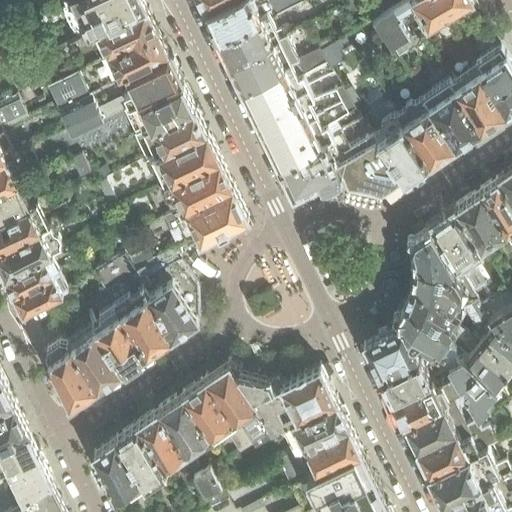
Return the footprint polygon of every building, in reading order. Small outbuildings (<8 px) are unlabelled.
[(147,1),(146,0),(66,0),(67,2),(64,3),(66,10),(68,16),(72,21),(75,26),(78,25),(81,30),(88,27),(90,30),(147,1)] [(268,3),(275,0),(218,0),(206,6),(219,33),(270,7),(268,3)] [(428,18),(429,20),(461,0),(397,0),(371,14),(392,42),(411,30),(408,23),(426,13),(429,18),(428,18)] [(471,10),(481,4),(478,0),(474,0),(467,4),(471,10)] [(49,76),(50,75),(160,26),(147,1),(90,30),(88,27),(81,30),(37,50),(49,76)] [(31,10),(27,2),(18,6),(22,14),(31,10)] [(458,18),(451,6),(446,9),(453,21),(458,18)] [(231,57),(281,32),(270,7),(219,33),(231,57)] [(40,58),(24,25),(16,29),(33,62),(40,58)] [(120,73),(170,48),(160,26),(50,75),(62,101),(95,85),(120,73)] [(243,82),(298,54),(287,29),(281,32),(231,57),(243,82)] [(511,101),(511,55),(507,47),(502,39),(476,56),(477,58),(507,105),(511,101)] [(268,134),(343,95),(350,92),(343,80),(313,93),(302,71),(326,56),(318,44),(298,54),(243,82),(268,134)] [(107,111),(132,99),(132,100),(184,75),(170,48),(120,73),(128,88),(124,90),(126,95),(105,105),(95,85),(62,101),(74,127),(107,112),(107,111)] [(507,105),(477,58),(452,75),(482,122),(507,105)] [(482,122),(452,75),(451,73),(424,90),(457,139),(482,122)] [(144,125),(195,100),(184,75),(132,100),(144,125)] [(0,127),(3,126),(29,113),(17,90),(0,99),(0,127)] [(457,139),(424,90),(415,96),(411,94),(407,98),(406,103),(399,107),(398,107),(432,156),(457,139)] [(308,145),(332,133),(333,132),(328,121),(358,102),(350,92),(343,95),(268,134),(280,160),(308,145)] [(155,149),(207,124),(195,100),(144,125),(155,149)] [(432,156),(398,107),(395,107),(392,109),(390,108),(386,111),(384,115),(381,117),(383,121),(373,128),(374,131),(375,130),(377,134),(406,174),(432,156)] [(221,152),(220,151),(207,124),(155,149),(151,151),(164,179),(221,152)] [(0,156),(8,153),(15,150),(3,126),(0,127),(0,156)] [(343,169),(339,158),(334,147),(338,145),(332,133),(308,145),(280,160),(295,189),(321,175),(323,179),(330,180),(340,174),(343,169)] [(406,174),(377,134),(339,158),(343,169),(344,169),(348,181),(362,182),(373,185),(380,188),(382,188),(382,189),(388,185),(387,184),(391,182),(392,183),(406,174)] [(23,147),(36,140),(34,135),(21,142),(23,147)] [(94,169),(85,152),(84,149),(73,155),(82,174),(94,169)] [(234,179),(221,152),(164,179),(166,182),(163,185),(167,192),(171,193),(176,205),(234,179)] [(0,187),(21,178),(8,153),(0,156),(0,187)] [(511,164),(499,173),(511,195),(511,164)] [(100,182),(97,177),(94,169),(82,174),(89,188),(100,182)] [(106,173),(97,177),(100,182),(104,191),(110,204),(119,200),(106,173)] [(511,234),(511,195),(499,173),(484,184),(509,231),(511,235),(511,234)] [(0,214),(32,198),(21,178),(0,187),(0,214)] [(250,211),(234,179),(176,205),(164,210),(171,225),(179,222),(187,239),(200,233),(201,235),(203,234),(203,233),(221,225),(230,221),(230,220),(248,212),(250,211)] [(509,231),(484,184),(459,200),(482,242),(497,233),(499,237),(509,231)] [(110,207),(104,194),(95,197),(101,211),(110,207)] [(0,243),(49,219),(37,196),(32,198),(0,214),(0,243)] [(468,250),(482,242),(459,200),(435,216),(474,287),(486,280),(468,250)] [(482,301),(474,287),(435,216),(415,230),(412,236),(414,244),(415,258),(452,261),(467,287),(473,296),(471,297),(480,313),(511,327),(511,299),(489,313),(482,301)] [(51,249),(63,240),(62,238),(62,233),(59,227),(55,224),(51,218),(49,219),(0,243),(0,256),(6,268),(49,244),(51,249)] [(191,319),(159,250),(152,252),(148,243),(135,248),(173,331),(191,319)] [(15,286),(58,263),(51,249),(49,244),(6,268),(15,286)] [(200,313),(199,279),(176,244),(174,245),(173,244),(159,250),(191,319),(200,313)] [(173,331),(135,248),(129,251),(125,246),(94,267),(116,299),(147,349),(173,331)] [(467,287),(452,261),(415,258),(413,277),(441,285),(467,306),(465,301),(462,296),(467,287)] [(64,285),(69,283),(58,263),(15,286),(25,306),(43,297),(64,286),(64,285)] [(467,306),(441,285),(413,277),(406,295),(454,326),(455,328),(459,321),(467,306)] [(489,313),(511,299),(511,290),(508,285),(482,301),(489,313)] [(276,300),(270,287),(262,291),(268,304),(276,300)] [(454,326),(406,295),(398,309),(399,310),(403,318),(413,334),(415,335),(416,334),(419,336),(425,342),(436,336),(447,343),(448,341),(454,330),(455,328),(454,326)] [(264,303),(260,297),(254,300),(257,307),(264,303)] [(511,327),(480,313),(471,297),(465,301),(467,306),(478,326),(485,330),(511,349),(511,327)] [(147,349),(116,299),(98,311),(100,313),(93,318),(123,365),(147,349)] [(123,365),(93,318),(68,336),(99,381),(123,365)] [(420,349),(418,345),(413,334),(403,318),(365,336),(381,369),(420,349)] [(511,359),(511,349),(485,330),(481,335),(474,329),(471,331),(463,324),(462,324),(459,321),(455,328),(505,368),(511,359)] [(505,368),(455,328),(454,330),(465,339),(464,342),(470,347),(465,352),(464,349),(459,351),(497,383),(498,382),(496,380),(505,368)] [(99,381),(68,336),(67,335),(60,333),(47,343),(46,348),(45,347),(44,347),(69,398),(71,400),(99,381)] [(497,383),(459,351),(457,348),(457,342),(448,341),(447,343),(436,336),(425,342),(418,345),(420,349),(422,352),(438,340),(448,358),(460,378),(463,378),(465,377),(467,379),(464,382),(464,383),(464,384),(464,385),(479,409),(491,396),(488,392),(497,383)] [(432,374),(422,352),(420,349),(381,369),(393,393),(432,374)] [(266,407),(256,393),(254,389),(266,383),(260,369),(249,366),(242,364),(242,363),(230,355),(207,372),(252,438),(256,444),(277,431),(272,425),(276,422),(266,407)] [(266,407),(329,375),(322,360),(298,371),(284,379),(284,378),(284,379),(279,369),(271,373),(271,372),(260,369),(266,383),(254,389),(256,393),(266,407)] [(0,403),(16,396),(1,367),(0,367),(0,403)] [(252,438),(207,372),(184,387),(214,435),(227,426),(240,446),(252,438)] [(406,420),(452,395),(462,390),(455,376),(438,384),(432,374),(393,393),(393,394),(405,420),(406,420)] [(284,421),(337,393),(338,393),(329,375),(266,407),(276,422),(282,418),(284,421)] [(214,435),(184,387),(163,402),(193,450),(214,435)] [(350,420),(337,393),(284,421),(297,446),(350,420)] [(511,464),(502,470),(487,442),(479,446),(471,430),(462,434),(452,415),(460,411),(452,395),(406,420),(418,444),(417,444),(448,508),(448,507),(450,511),(485,511),(511,499),(511,464)] [(0,439),(30,426),(16,396),(0,403),(0,439)] [(200,466),(193,450),(163,402),(139,418),(165,465),(187,455),(194,470),(205,491),(206,494),(211,503),(228,494),(225,486),(216,490),(214,487),(223,483),(211,461),(200,466)] [(167,469),(165,465),(139,418),(118,433),(144,481),(146,483),(167,469)] [(362,445),(350,420),(297,446),(298,446),(302,444),(313,468),(362,445)] [(42,452),(35,437),(30,426),(0,439),(0,466),(5,464),(8,472),(27,463),(26,460),(42,452)] [(144,481),(118,433),(94,449),(95,450),(115,492),(116,492),(121,504),(127,501),(120,489),(126,485),(131,493),(144,481)] [(357,511),(388,497),(375,472),(362,445),(313,468),(290,480),(300,501),(281,510),(282,511),(357,511)] [(0,497),(5,506),(53,474),(42,452),(26,460),(27,463),(8,472),(0,475),(0,497)] [(71,511),(54,476),(53,474),(5,506),(0,509),(0,511),(1,511),(2,511),(71,511)] [(244,511),(245,511),(265,502),(262,496),(242,506),(244,511)] [(394,511),(392,507),(393,506),(388,497),(357,511),(394,511)] [(511,511),(511,499),(485,511),(511,511)]
